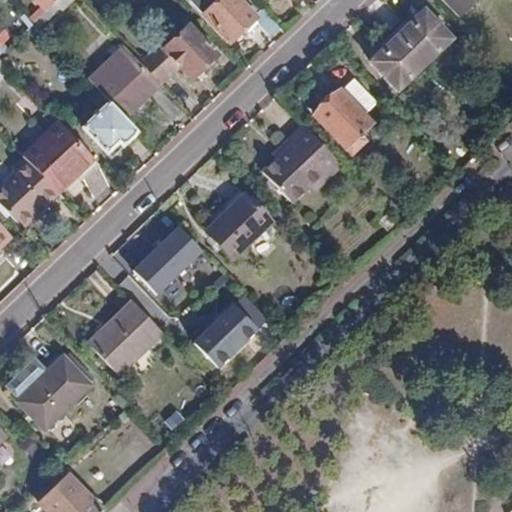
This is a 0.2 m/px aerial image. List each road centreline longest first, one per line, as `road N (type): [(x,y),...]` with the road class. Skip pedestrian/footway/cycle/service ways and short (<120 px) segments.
road 1 (residential): [(155,511),(511,167)]
road 2 (residential): [(348,0),(0,330)]
